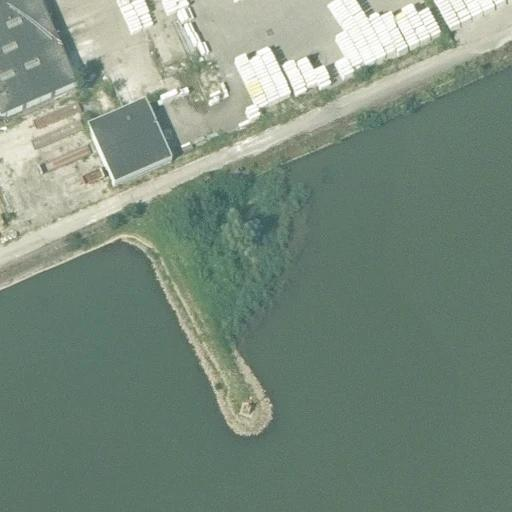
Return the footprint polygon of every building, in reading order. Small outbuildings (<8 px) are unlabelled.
[(0,0),(0,122),(77,88),(38,0),(0,0)] [(216,27),(197,32),(188,0),(179,0),(195,59),(222,52),(216,27)] [(511,0),(482,0),(495,27),(511,19),(511,0)] [(342,59),(351,76),(384,60),(374,41),(366,45),(355,24),(344,30),(342,27),(327,35),(340,61),(342,59)] [(133,51),(105,62),(124,111),(184,88),(177,68),(160,74),(149,46),(134,52),(133,51)] [(144,104),(86,130),(113,190),(171,165),(144,104)]
